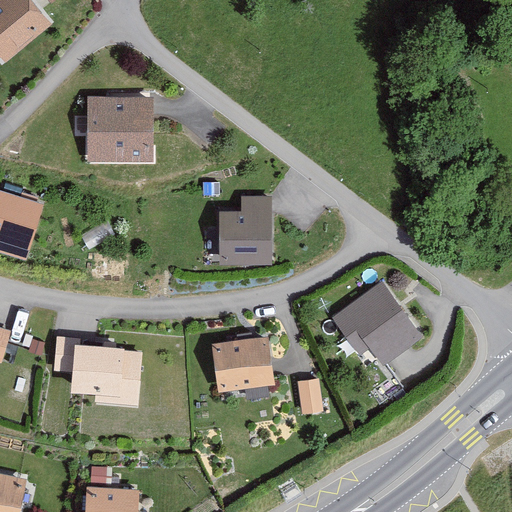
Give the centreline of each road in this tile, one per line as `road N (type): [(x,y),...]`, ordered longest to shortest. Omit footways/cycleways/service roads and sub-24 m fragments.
road 1 (residential): [(378,232),(305,282),(235,301),(123,308),(0,286)]
road 2 (residential): [(113,18),(378,232)]
road 3 (secondary): [(511,384),(354,511)]
road 4 (residential): [(378,232),(460,286),(511,339)]
road 5 (residential): [(0,133),(113,18)]
